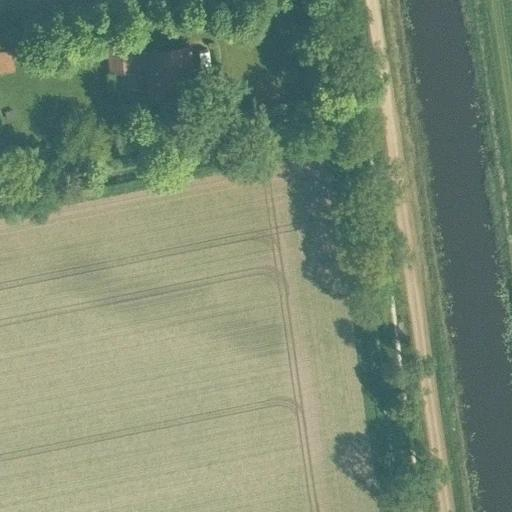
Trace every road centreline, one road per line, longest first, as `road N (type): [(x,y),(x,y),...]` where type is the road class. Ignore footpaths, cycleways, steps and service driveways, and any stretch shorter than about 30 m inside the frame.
road 1 (track): [(445,511),(371,0)]
road 2 (track): [(492,0),(511,131)]
